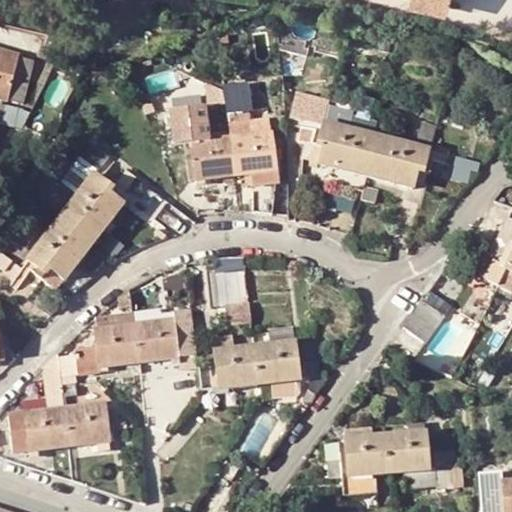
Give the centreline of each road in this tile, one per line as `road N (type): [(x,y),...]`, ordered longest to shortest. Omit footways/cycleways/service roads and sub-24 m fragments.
road 1 (residential): [(411,290),(349,259),(265,241),(217,243),(127,277),(0,389)]
road 2 (residential): [(251,511),(411,290)]
road 3 (residential): [(411,290),(511,173)]
